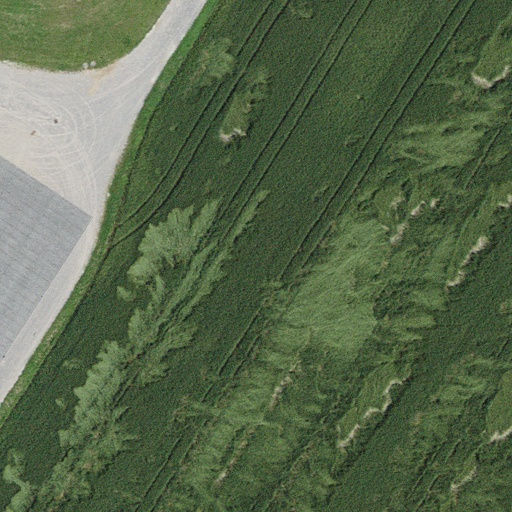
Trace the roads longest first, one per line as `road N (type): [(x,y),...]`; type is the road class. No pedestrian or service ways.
road 1 (unknown): [(0,394),(72,274),(98,203),(85,109)]
road 2 (unknown): [(85,109),(157,56),(192,0)]
